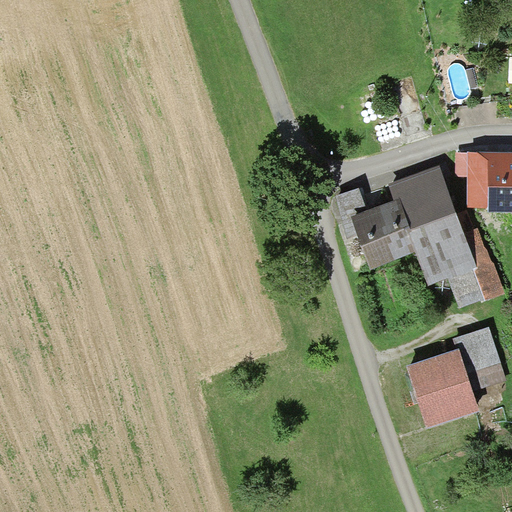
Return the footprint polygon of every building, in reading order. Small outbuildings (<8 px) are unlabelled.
[(511,154),(456,153),(456,178),(468,179),(468,211),(488,211),(488,215),(511,215),(511,154)] [(396,204),(352,220),(371,271),(416,254),(428,287),(449,279),(477,269),(457,215),(439,167),(389,186),(396,204)] [(474,230),(467,211),(457,215),(477,269),(449,279),(460,310),(484,300),(485,302),(506,294),(494,263),(491,265),(477,228),(474,230)] [(455,340),(459,352),(472,393),(507,382),(490,329),(455,340)] [(459,352),(409,369),(429,431),(480,414),(472,393),(459,352)]
